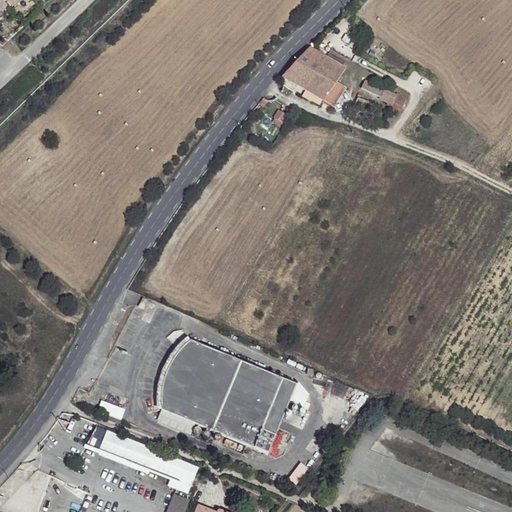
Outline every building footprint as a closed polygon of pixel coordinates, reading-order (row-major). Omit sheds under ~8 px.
[(323,61),(309,51),(280,83),(304,95),(323,61)] [(326,56),(323,61),(338,70),(341,64),(326,56)] [(338,70),(323,61),(304,95),(323,104),(335,85),(342,74),(338,70)] [(343,91),(335,85),(323,104),(332,111),(343,91)] [(363,85),(359,94),(401,111),(405,101),(395,96),(392,99),(363,85)] [(357,100),(353,108),(371,118),(376,108),(357,100)] [(241,367),(190,345),(171,367),(167,376),(161,413),(212,435),(241,367)] [(296,391),(241,367),(212,435),(266,460),(296,391)] [(122,415),(100,406),(98,414),(117,424),(122,415)] [(105,434),(91,428),(84,446),(98,452),(105,434)] [(153,453),(105,434),(98,452),(146,470),(153,453)] [(159,455),(153,453),(146,470),(187,486),(189,482),(153,468),(159,455)] [(195,468),(159,455),(153,468),(189,482),(195,468)] [(180,511),(188,494),(172,486),(160,511),(180,511)]
